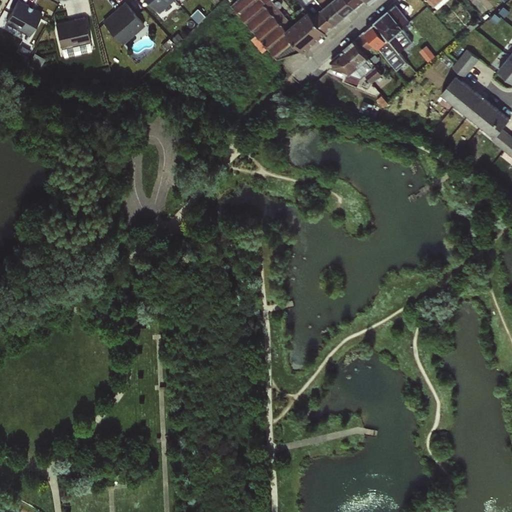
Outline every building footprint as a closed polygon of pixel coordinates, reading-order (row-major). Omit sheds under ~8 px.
[(18,0),(4,24),(31,39),(44,15),(18,0)] [(173,0),(150,0),(160,11),(173,0)] [(328,31),(308,10),(292,23),(272,0),(235,0),(231,4),(256,33),(251,39),(262,52),(268,48),(278,59),(304,51),(328,31)] [(338,23),(318,0),(317,0),(300,0),(308,10),(328,31),(338,23)] [(346,15),(332,0),(318,0),(338,23),(346,15)] [(356,7),(350,0),(332,0),(346,15),(356,7)] [(375,23),(385,36),(399,53),(413,41),(403,29),(409,21),(396,4),(375,23)] [(125,5),(104,23),(124,47),(145,28),(125,5)] [(85,18),(57,24),(62,50),(90,44),(85,18)] [(385,36),(375,23),(355,40),(366,53),(385,36)] [(366,53),(355,40),(344,49),(365,75),(372,83),(383,74),(366,53)] [(429,44),(424,48),(431,59),(437,55),(429,44)] [(455,65),(467,75),(482,57),(469,47),(455,65)] [(365,75),(344,49),(330,61),(332,66),(347,73),(344,80),(358,86),(361,78),(365,75)] [(511,76),(511,54),(502,69),(511,76)] [(447,89),(445,94),(499,134),(496,141),(511,152),(511,131),(509,130),(511,122),(511,112),(460,74),(458,73),(447,89)]
